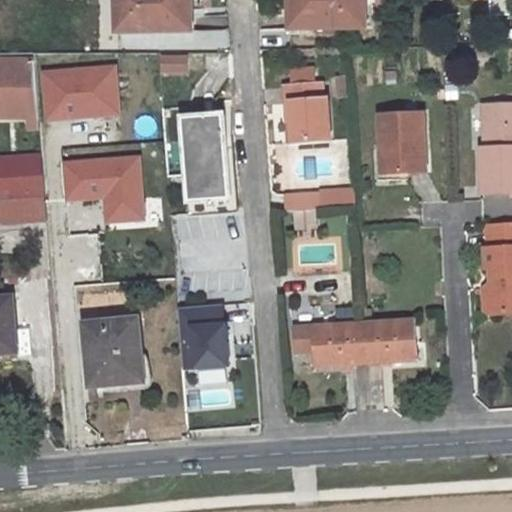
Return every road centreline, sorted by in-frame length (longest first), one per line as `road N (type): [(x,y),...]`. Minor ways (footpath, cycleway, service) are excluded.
road 1 (residential): [(237,0),(273,453)]
road 2 (residential): [(0,475),(273,453)]
road 3 (residential): [(452,212),(465,442)]
road 4 (residential): [(273,453),(465,442)]
